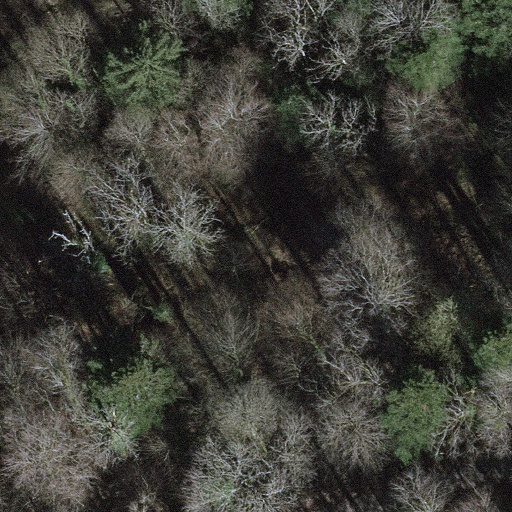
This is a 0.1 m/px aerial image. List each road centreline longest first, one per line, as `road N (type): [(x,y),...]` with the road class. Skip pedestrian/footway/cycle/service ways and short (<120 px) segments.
road 1 (track): [(0,383),(478,121),(511,88)]
road 2 (track): [(511,453),(324,511)]
